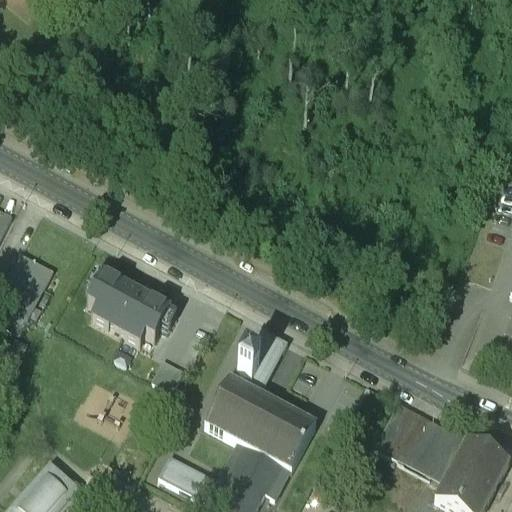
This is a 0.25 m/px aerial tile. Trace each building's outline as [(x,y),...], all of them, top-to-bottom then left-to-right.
[(0,245),(11,225),(0,219),(0,245)] [(2,301),(0,304),(0,314),(22,326),(39,295),(44,297),(52,281),(21,264),(2,301)] [(169,321),(101,285),(86,313),(95,318),(90,327),(107,336),(109,333),(124,341),(122,344),(139,353),(144,344),(154,349),(169,321)] [(288,479),(290,480),(314,434),(258,404),(287,351),(257,335),(229,389),(227,388),(203,434),(237,452),(217,490),(168,464),(157,486),(205,511),(258,511),(264,502),(273,507),(288,479)] [(160,366),(149,388),(167,397),(178,375),(160,366)] [(94,383),(81,411),(124,432),(138,403),(94,383)] [(394,408),(370,456),(403,472),(409,459),(417,463),(412,472),(423,477),(430,463),(411,454),(426,424),(394,408)] [(466,447),(433,508),(440,511),(485,511),(508,470),(466,447)] [(85,511),(89,508),(48,472),(13,511),(85,511)] [(379,483),(363,511),(384,511),(395,492),(379,483)]
